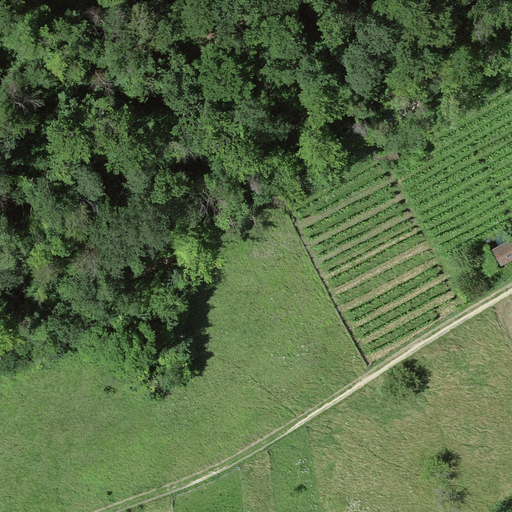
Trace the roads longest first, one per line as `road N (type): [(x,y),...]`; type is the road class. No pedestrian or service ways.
road 1 (track): [(0,324),(222,229),(511,29)]
road 2 (track): [(511,289),(273,440),(103,511)]
